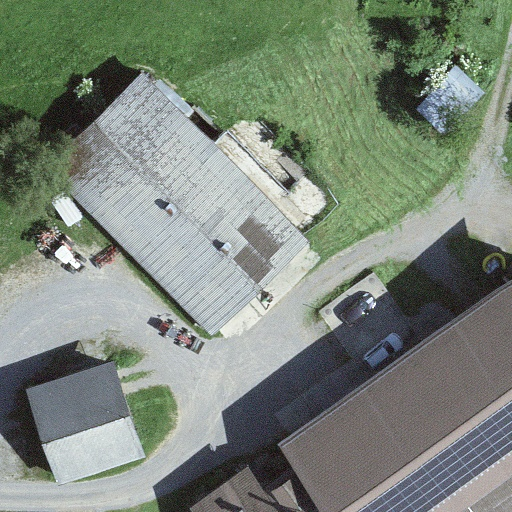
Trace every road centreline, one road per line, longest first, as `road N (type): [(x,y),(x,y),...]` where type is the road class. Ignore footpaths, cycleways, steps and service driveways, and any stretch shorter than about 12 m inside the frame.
road 1 (unclassified): [(0,505),(66,502),(158,473),(234,408),(331,276)]
road 2 (track): [(331,276),(445,206),(479,159),(511,61)]
